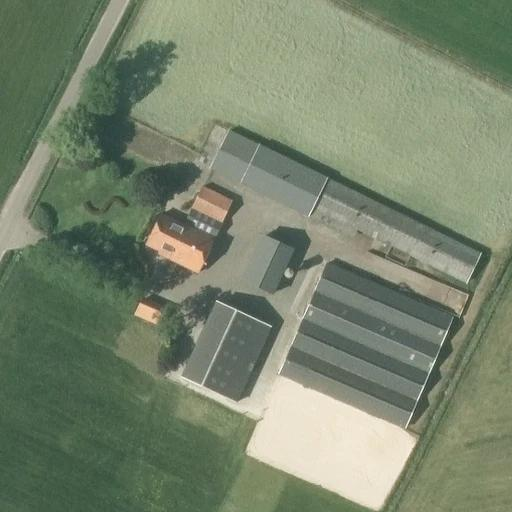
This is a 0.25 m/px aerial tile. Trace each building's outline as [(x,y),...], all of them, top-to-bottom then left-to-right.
[(465,280),(479,253),(227,129),(208,167),(352,236),(356,227),(465,280)] [(221,223),(232,201),(204,187),(193,209),(221,223)] [(198,273),(213,240),(160,215),(146,245),(159,252),(158,254),(198,273)] [(274,293),(296,250),(265,234),(243,278),(274,293)] [(399,429),(447,321),(328,265),(278,372),(399,429)] [(435,313),(455,313),(455,304),(448,305),(448,292),(435,292),(435,313)] [(235,400),(270,323),(217,301),(183,373),(235,400)] [(138,302),(133,316),(154,325),(160,312),(138,302)]
